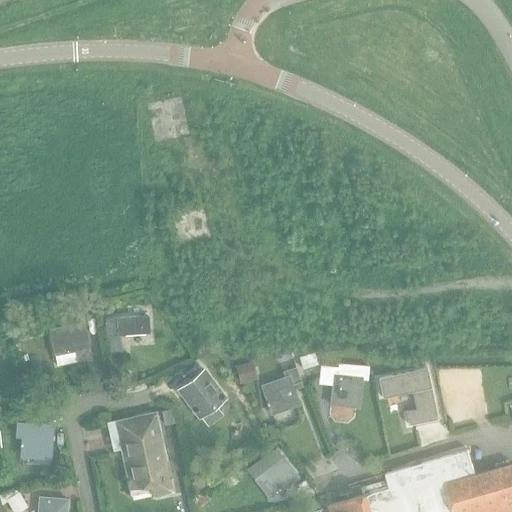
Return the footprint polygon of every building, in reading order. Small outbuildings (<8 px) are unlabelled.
[(104,318),(106,353),(120,352),(119,335),(149,333),(148,315),(104,318)] [(90,358),(83,322),(49,329),(54,354),(74,350),(77,361),(90,358)] [(235,367),(240,384),(256,380),(250,362),(235,367)] [(358,407),(361,378),(365,378),(367,366),(338,366),(338,369),(320,367),(319,378),(325,379),(325,385),(332,385),(330,404),(358,407)] [(261,386),(271,414),(298,404),(292,385),(300,382),(295,367),(282,372),(284,377),(261,386)] [(222,415),(215,405),(225,397),(203,368),(177,389),(199,417),(200,416),(208,426),(222,415)] [(411,391),(415,409),(406,411),(409,425),(437,419),(426,368),(378,378),(382,397),(411,391)] [(161,411),(164,425),(174,423),(171,409),(161,411)] [(151,496),(172,491),(154,411),(106,421),(109,435),(116,433),(126,478),(124,478),(126,487),(128,487),(130,493),(150,489),(151,496)] [(21,453),(49,455),(51,425),(23,423),(21,453)] [(276,446),(246,468),(268,497),(297,477),(276,446)] [(454,511),(445,482),(474,474),(467,449),(385,473),(387,479),(361,486),(364,494),(329,504),(331,511),(454,511)] [(445,482),(454,511),(511,511),(511,464),(474,474),(445,482)] [(37,511),(65,511),(66,498),(39,496),(37,511)]
